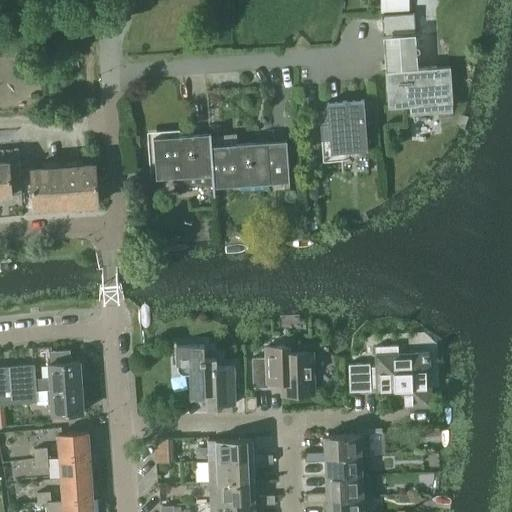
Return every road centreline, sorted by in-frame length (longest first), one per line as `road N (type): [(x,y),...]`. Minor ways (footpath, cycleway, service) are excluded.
road 1 (residential): [(109,76),(371,52)]
road 2 (residential): [(121,427),(288,421)]
road 3 (residential): [(107,227),(116,208),(109,76)]
road 4 (residential): [(288,421),(422,416)]
